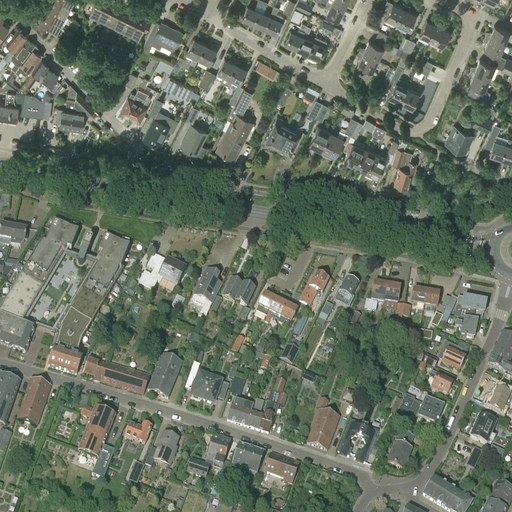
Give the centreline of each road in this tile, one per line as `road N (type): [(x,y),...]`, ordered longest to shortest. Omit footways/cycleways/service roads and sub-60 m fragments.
road 1 (residential): [(371,494),(361,476),(304,454),(30,371)]
road 2 (primary): [(305,221),(14,170)]
road 3 (residential): [(324,84),(405,133),(424,128),(476,18),(439,0)]
road 4 (tertiary): [(503,306),(446,437),(408,490)]
road 5 (residential): [(131,141),(0,2)]
road 6 (residential): [(206,9),(324,84)]
